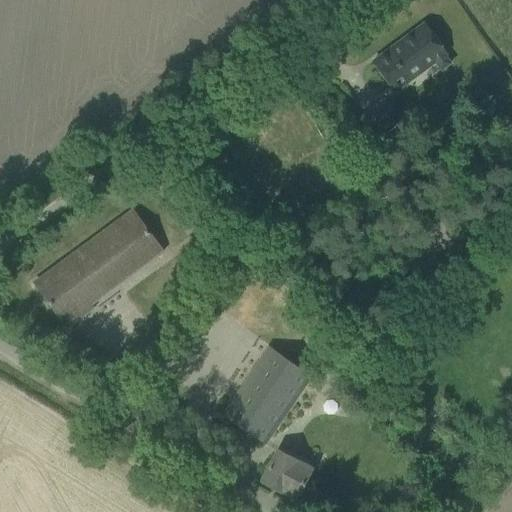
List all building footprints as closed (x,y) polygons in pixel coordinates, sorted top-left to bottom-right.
[(424,22),(372,59),(396,92),(447,54),(424,22)] [(385,99),(360,117),(376,139),(400,121),(385,99)] [(337,159),(368,138),(357,122),(326,143),(337,159)] [(82,314),(79,311),(162,250),(133,211),(35,284),(66,326),(82,314)] [(442,217),(418,231),(433,256),(458,241),(442,217)] [(319,345),(365,395),(383,378),(336,329),(319,345)] [(222,415),(265,443),(311,375),(268,346),(222,415)] [(312,469),(278,452),(262,482),(296,499),(312,469)]
